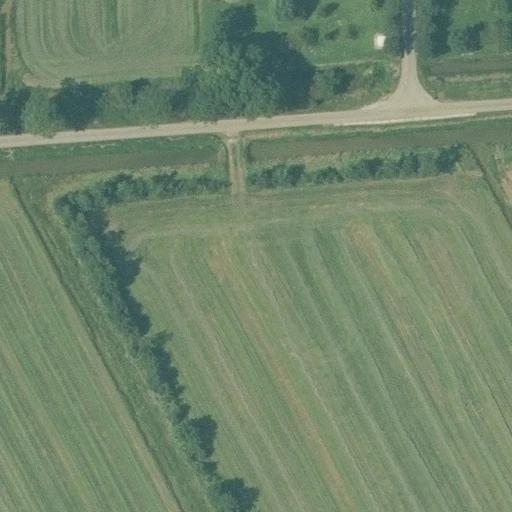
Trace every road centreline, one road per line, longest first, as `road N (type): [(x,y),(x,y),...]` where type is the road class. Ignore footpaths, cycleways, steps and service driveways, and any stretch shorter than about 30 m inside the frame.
road 1 (unclassified): [(0,162),(511,122)]
road 2 (unknown): [(408,130),(406,0)]
